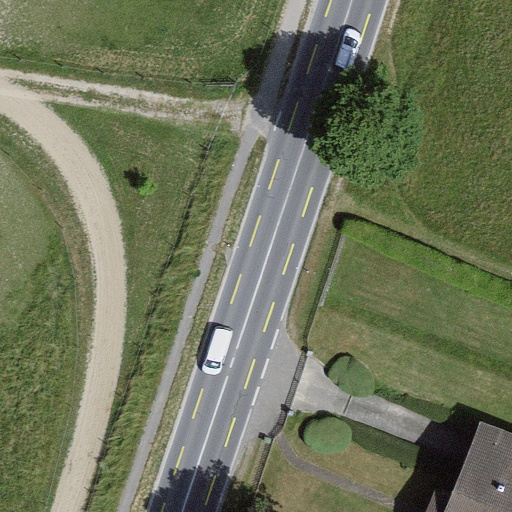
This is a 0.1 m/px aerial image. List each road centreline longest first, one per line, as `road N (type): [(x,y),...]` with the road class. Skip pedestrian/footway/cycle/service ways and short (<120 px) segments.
road 1 (primary): [(349,0),(180,511)]
road 2 (track): [(68,511),(109,321),(100,255),(86,201),(55,143),(0,103)]
road 3 (track): [(309,126),(0,81)]
road 4 (unknown): [(224,383),(418,452)]
